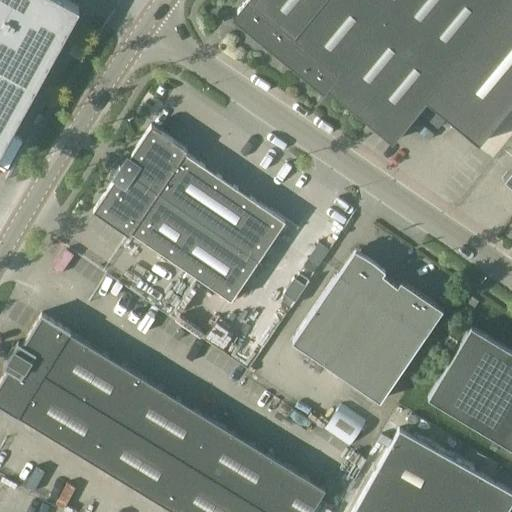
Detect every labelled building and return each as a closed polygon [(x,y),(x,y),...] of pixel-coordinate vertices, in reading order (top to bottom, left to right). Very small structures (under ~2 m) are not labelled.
[(0,0),(0,149),(79,7),(66,0),(0,0)] [(511,0),(244,0),(231,17),(323,93),(327,88),(392,142),(511,0)] [(116,164),(121,167),(258,259),(285,220),(184,151),(186,148),(150,124),(122,166),(117,162),(116,164)] [(231,299),(258,259),(121,167),(92,209),(128,234),(130,231),(231,299)] [(511,168),(503,179),(511,186),(511,168)] [(317,265),(328,250),(317,242),(305,258),(317,265)] [(385,269),(354,248),(291,340),(380,400),(442,308),(400,279),(397,284),(382,274),(385,269)] [(308,278),(298,272),(295,277),(293,276),(283,292),(284,293),(281,298),(290,305),(308,278)] [(310,511),(325,487),(73,333),(69,331),(69,330),(41,312),(22,344),(17,341),(3,365),(7,367),(0,379),(0,405),(17,416),(17,415),(175,511),(310,511)] [(511,351),(470,326),(427,398),(511,449),(511,351)] [(339,406),(323,429),(349,447),(364,424),(339,406)] [(511,490),(399,428),(351,511),(505,511),(511,500),(511,490)]
